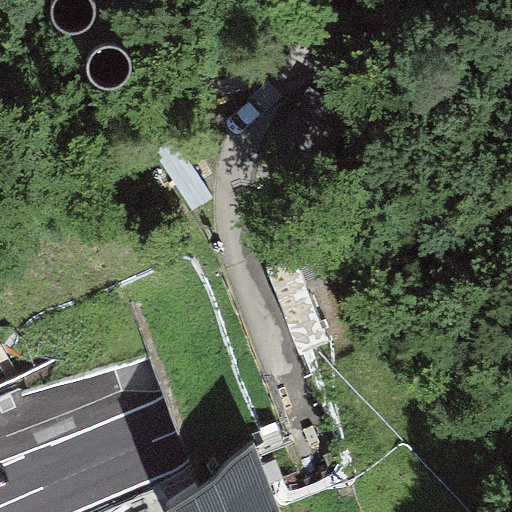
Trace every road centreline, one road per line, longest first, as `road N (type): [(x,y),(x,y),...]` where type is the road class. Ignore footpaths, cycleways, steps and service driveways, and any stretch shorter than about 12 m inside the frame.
road 1 (motorway): [(511,315),(185,429),(0,508)]
road 2 (track): [(244,260),(228,211),(242,134),(283,80),(414,0)]
